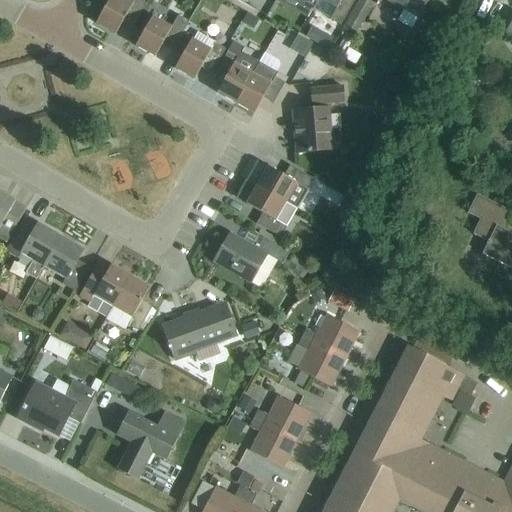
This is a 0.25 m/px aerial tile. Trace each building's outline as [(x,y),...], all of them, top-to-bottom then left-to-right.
[(110,0),(96,25),(115,36),(122,24),(133,30),(146,5),(137,0),(110,0)] [(289,0),(294,3),(312,13),(314,9),(319,0),(289,0)] [(319,0),(314,9),(332,18),(329,23),(339,29),(356,0),(319,0)] [(361,0),(343,33),(354,39),(372,6),(362,0),(361,0)] [(429,0),(379,0),(379,1),(403,14),(397,24),(411,32),(417,22),(429,0)] [(136,48),(155,59),(162,46),(172,52),(189,23),(178,17),(171,29),(152,19),(136,48)] [(327,30),(328,46),(342,45),(341,29),(327,30)] [(307,55),(315,40),(301,32),(293,47),(307,55)] [(196,34),(175,70),(194,81),(201,69),(212,75),(225,50),(196,34)] [(217,94),(235,105),(259,64),(242,54),(244,49),(233,43),(216,73),(226,79),(217,94)] [(259,64),(235,105),(254,115),(263,100),(273,106),(285,85),(276,79),(278,74),(276,73),(280,66),(279,63),(265,55),(260,64),(259,64)] [(293,112),(297,154),(331,151),(327,105),(344,104),(342,88),(311,91),(312,111),(293,112)] [(268,168),(257,187),(286,203),(298,210),(308,192),(308,191),(314,181),(290,167),(284,177),(268,168)] [(286,203),(257,187),(247,206),(262,215),(256,225),(281,239),(287,228),(275,222),(286,203)] [(0,240),(6,244),(26,210),(0,194),(0,240)] [(480,222),(478,225),(473,236),(489,244),(488,245),(489,246),(485,256),(511,269),(511,235),(505,233),(511,218),(511,214),(477,197),(468,216),(480,222)] [(43,269),(44,270),(61,240),(26,220),(6,255),(20,263),(22,258),(32,263),(25,275),(36,281),(43,269)] [(214,263),(251,284),(261,290),(277,262),(283,266),(290,253),(259,235),(252,247),(230,235),(214,263)] [(61,240),(44,270),(66,282),(63,288),(76,295),(90,270),(78,264),(84,253),(61,240)] [(105,318),(111,308),(128,277),(110,267),(110,268),(99,261),(78,297),(89,303),(86,308),(105,318)] [(127,325),(138,331),(152,307),(142,302),(150,289),(128,277),(111,308),(105,318),(105,320),(124,331),(127,325)] [(9,291),(6,301),(22,307),(25,297),(9,291)] [(327,303),(347,313),(353,301),(333,291),(327,303)] [(194,353),(237,337),(225,305),(200,314),(199,312),(184,317),(185,320),(163,328),(175,361),(194,355),(194,353)] [(0,306),(0,320),(6,323),(11,310),(0,306)] [(306,330),(302,339),(345,361),(359,333),(327,317),(317,336),(306,330)] [(64,333),(90,347),(97,335),(71,320),(64,333)] [(416,349),(449,365),(457,349),(424,332),(416,349)] [(53,335),(47,348),(71,360),(77,346),(53,335)] [(296,346),(288,363),(300,369),(299,372),(331,388),(345,361),(302,339),(298,347),(296,346)] [(511,511),(511,472),(504,489),(421,447),(443,403),(450,407),(458,391),(463,381),(444,371),(445,370),(408,351),(325,511),(395,511),(399,506),(410,511),(511,511)] [(0,403),(13,378),(0,371),(0,403)] [(116,374),(111,382),(132,394),(137,386),(116,374)] [(477,385),(465,379),(463,381),(458,391),(470,397),(477,385)] [(81,426),(97,394),(74,382),(65,399),(36,384),(18,420),(34,428),(35,426),(59,438),(68,419),(81,426)] [(475,400),(459,392),(451,407),(467,416),(475,400)] [(258,412),(254,420),(297,442),(311,415),(299,408),(279,398),(269,417),(258,412)] [(128,413),(116,436),(132,444),(117,471),(137,482),(152,454),(167,462),(178,439),(186,424),(166,414),(158,429),(128,413)] [(297,442),(254,420),(249,428),(260,434),(251,453),(283,470),(297,442)] [(203,511),(238,511),(248,492),(240,488),(234,499),(215,489),(203,511)] [(248,492),(238,511),(260,511),(251,507),(257,497),(248,492)]
